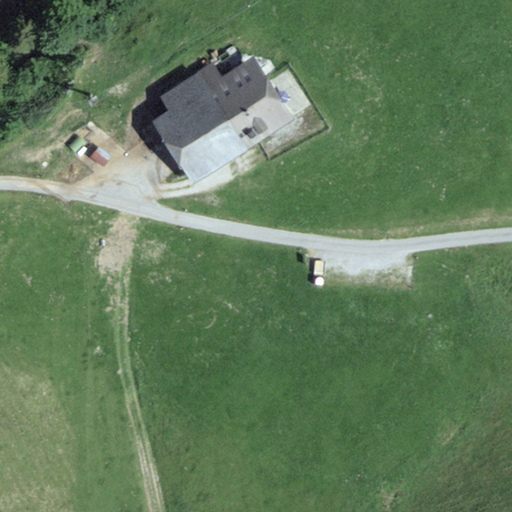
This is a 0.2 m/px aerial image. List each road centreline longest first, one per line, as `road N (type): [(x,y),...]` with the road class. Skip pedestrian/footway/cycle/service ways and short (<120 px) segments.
road 1 (track): [(511,237),(360,255),(44,187),(0,189)]
road 2 (track): [(157,511),(129,380),(125,204)]
